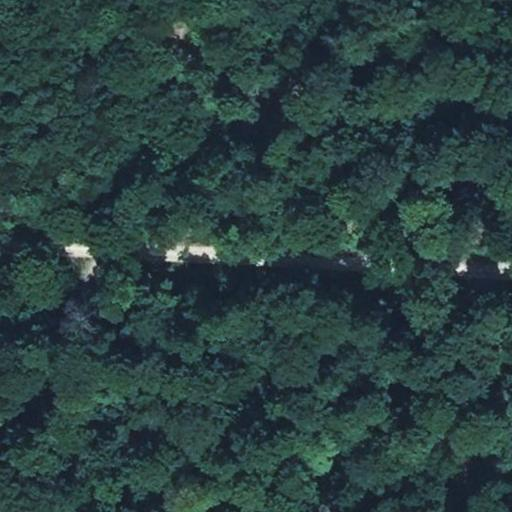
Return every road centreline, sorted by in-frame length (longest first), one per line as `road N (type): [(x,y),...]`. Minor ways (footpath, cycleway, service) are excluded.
road 1 (track): [(126,250),(482,267)]
road 2 (track): [(126,250),(42,511)]
road 3 (track): [(166,123),(126,250)]
road 4 (track): [(166,123),(206,0)]
road 5 (track): [(0,244),(126,250)]
